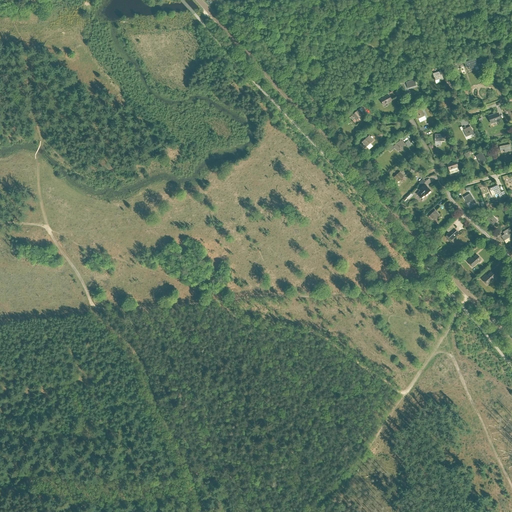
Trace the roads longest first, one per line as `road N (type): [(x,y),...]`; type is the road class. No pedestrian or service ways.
road 1 (tertiary): [(499,326),(198,0)]
road 2 (track): [(216,301),(240,318),(316,334),(399,392),(433,353),(452,356),(511,488)]
road 3 (track): [(203,511),(136,351),(95,310)]
road 4 (track): [(221,301),(446,290)]
road 5 (residential): [(511,260),(453,203),(406,106)]
road 6 (track): [(407,391),(357,465),(311,511)]
road 7 (track): [(95,310),(216,301)]
